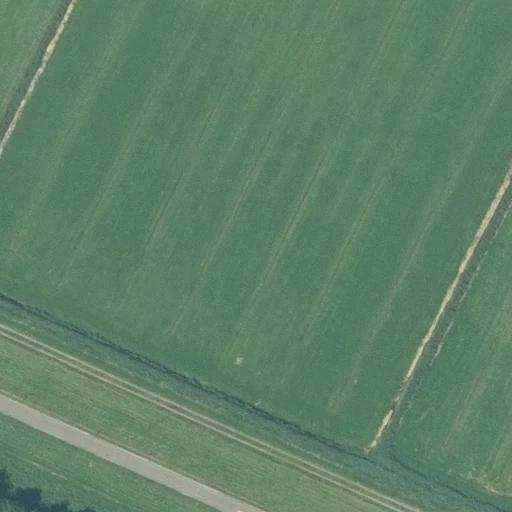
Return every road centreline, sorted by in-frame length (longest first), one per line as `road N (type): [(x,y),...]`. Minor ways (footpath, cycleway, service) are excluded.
road 1 (track): [(0,334),(391,511)]
road 2 (unclassified): [(238,511),(0,404)]
